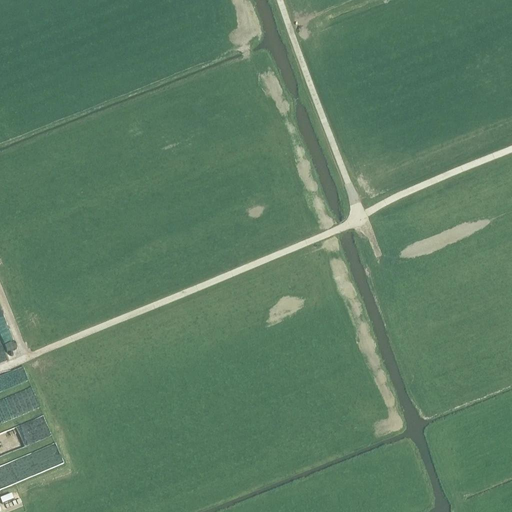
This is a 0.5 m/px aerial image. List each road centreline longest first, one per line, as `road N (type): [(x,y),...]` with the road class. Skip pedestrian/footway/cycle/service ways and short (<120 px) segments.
road 1 (track): [(0,370),(511,149)]
road 2 (track): [(359,219),(281,0)]
